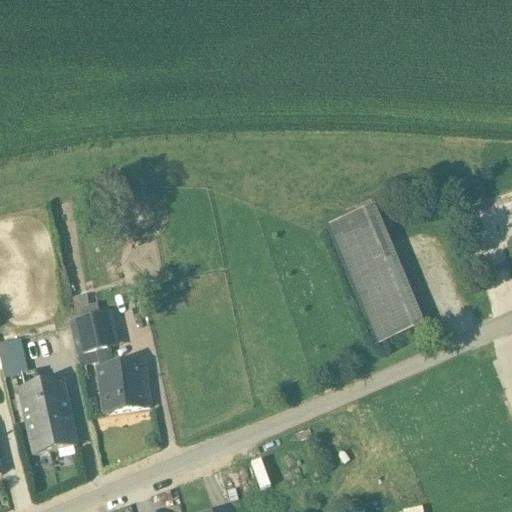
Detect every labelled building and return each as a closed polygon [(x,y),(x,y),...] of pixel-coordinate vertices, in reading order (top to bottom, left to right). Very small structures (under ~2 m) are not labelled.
[(423,328),(375,211),(374,211),(327,231),(375,348),(423,328)] [(100,319),(70,326),(77,359),(108,352),(100,319)] [(20,331),(0,335),(0,348),(4,368),(26,363),(20,331)] [(144,365),(98,372),(104,417),(150,410),(144,365)] [(63,384),(19,394),(33,458),(77,449),(63,384)] [(266,461),(253,465),(262,492),(275,487),(266,461)]
